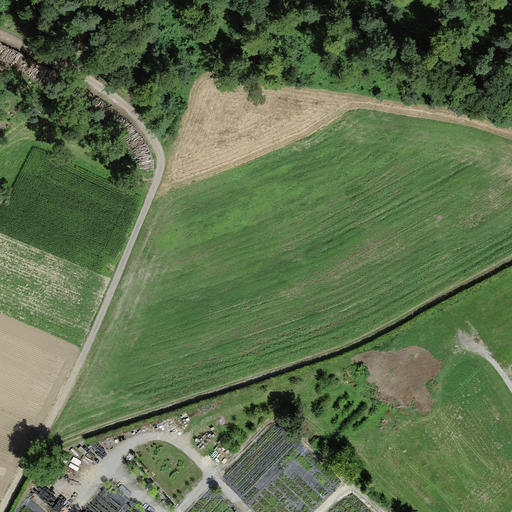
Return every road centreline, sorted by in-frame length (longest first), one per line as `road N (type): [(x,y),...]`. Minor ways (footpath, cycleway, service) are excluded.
road 1 (track): [(3,511),(66,393),(162,157),(119,100),(0,31)]
road 2 (track): [(33,453),(393,323),(511,254)]
road 3 (track): [(243,511),(169,436),(135,441),(115,464)]
road 4 (track): [(74,511),(115,464),(163,511)]
road 5 (track): [(263,426),(175,511)]
